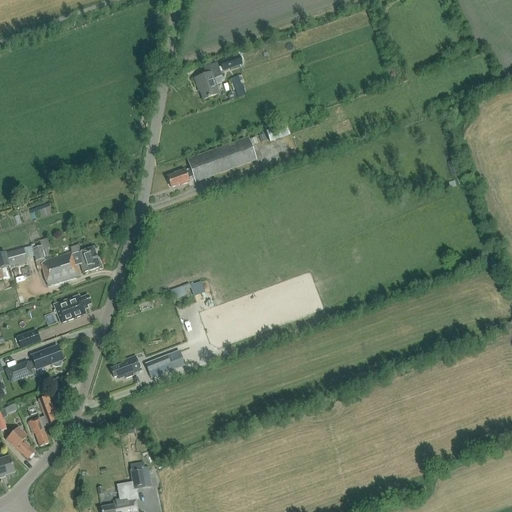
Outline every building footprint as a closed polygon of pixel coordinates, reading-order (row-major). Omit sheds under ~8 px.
[(242,65),(239,55),(219,62),(222,72),(242,65)] [(215,86),(222,84),(223,81),(218,65),(204,69),(206,76),(195,80),(198,89),(199,89),(203,101),(218,96),(215,86)] [(244,96),(237,77),(231,79),(238,98),(244,96)] [(288,136),(285,127),(266,133),(269,143),(288,136)] [(194,182),(211,176),(255,160),(247,138),(187,160),(190,169),(184,171),(184,170),(174,173),(174,175),(168,177),(171,188),(178,185),(179,186),(189,183),(187,179),(193,177),(194,182)] [(43,259),(44,259),(41,246),(32,249),(36,262),(43,259)] [(83,273),(100,268),(93,248),(80,252),(78,246),(71,248),(72,253),(41,262),(47,286),(79,276),(75,266),(80,264),(83,273)] [(0,269),(26,262),(23,249),(0,255),(0,269)] [(202,280),(172,290),(178,308),(208,298),(202,280)] [(87,306),(91,304),(88,296),(80,299),(79,296),(53,305),(60,324),(86,315),(84,310),(88,309),(87,306)] [(21,349),(40,342),(36,331),(17,338),(21,349)] [(61,363),(61,361),(62,360),(57,346),(31,356),(33,360),(27,363),(27,362),(6,370),(10,383),(32,374),(30,371),(36,368),(36,370),(51,364),(52,366),(54,367),(57,368),(59,367),(60,365),(61,363)] [(178,352),(146,364),(151,378),(184,366),(178,352)] [(119,363),(120,366),(110,370),(114,378),(117,377),(118,379),(125,377),(126,379),(133,376),(132,374),(140,371),(134,357),(119,363)] [(43,408),(46,417),(39,419),(39,418),(28,422),(33,434),(35,434),(39,447),(48,444),(43,428),(59,422),(52,403),(51,404),(48,396),(38,400),(41,408),(43,408)] [(15,405),(0,410),(0,431),(0,432),(7,429),(3,419),(6,417),(7,415),(17,411),(15,405)] [(27,436),(18,427),(10,436),(10,442),(21,454),(22,453),(28,458),(34,452),(28,446),(29,445),(25,441),(24,442),(22,440),(27,436)] [(135,433),(134,427),(123,429),(124,435),(135,433)] [(0,459),(0,477),(4,477),(4,475),(14,472),(9,457),(0,459)] [(129,470),(132,484),(133,490),(150,486),(147,467),(143,467),(142,462),(129,465),(130,470),(129,470)] [(133,490),(132,484),(123,486),(126,499),(112,502),(113,505),(100,507),(100,511),(137,511),(134,498),(135,498),(133,490)]
